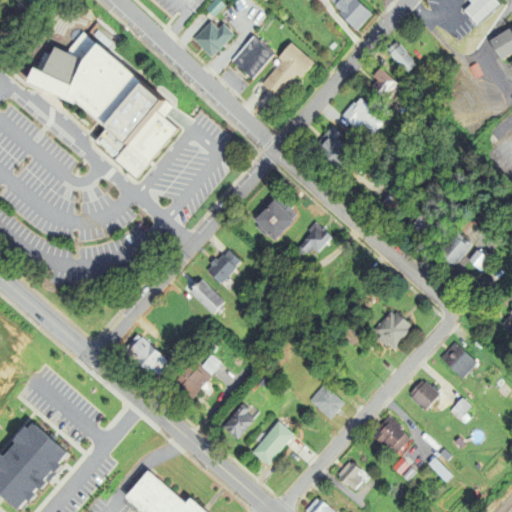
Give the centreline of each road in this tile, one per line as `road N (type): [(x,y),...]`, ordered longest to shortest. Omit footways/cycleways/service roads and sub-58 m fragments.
road 1 (residential): [(92,358),(406,0)]
road 2 (residential): [(445,306),(116,0)]
road 3 (tertiary): [(272,511),(0,280)]
road 4 (residential): [(277,511),(446,321),(445,306)]
